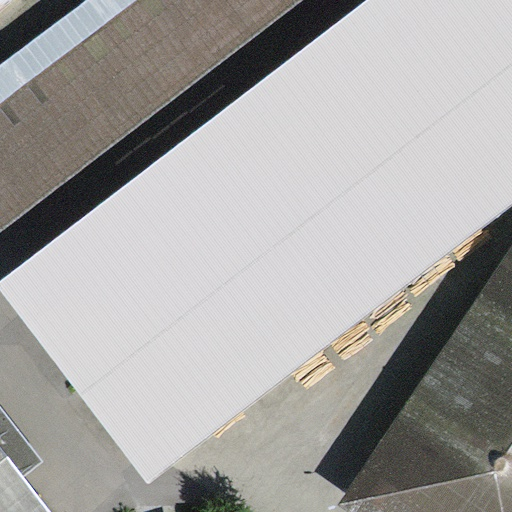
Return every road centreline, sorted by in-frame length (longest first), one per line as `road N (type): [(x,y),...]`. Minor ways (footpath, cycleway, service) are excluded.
road 1 (track): [(511,203),(208,458),(106,498),(0,355)]
road 2 (track): [(0,258),(342,0)]
